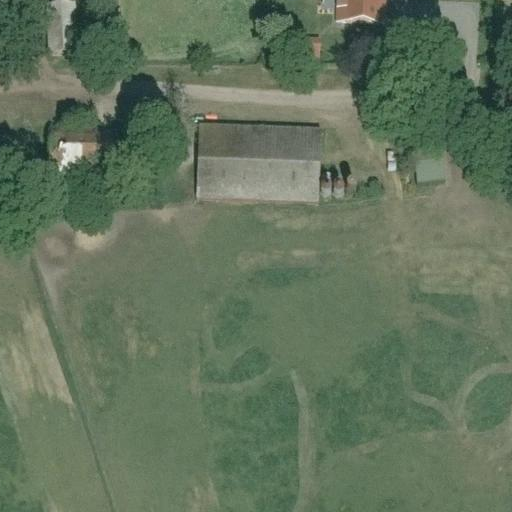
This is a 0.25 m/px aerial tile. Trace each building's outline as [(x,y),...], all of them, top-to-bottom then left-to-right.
[(337,0),(337,24),(396,24),(396,0),(337,0)] [(41,13),(43,63),(77,62),(75,11),(41,13)] [(134,131),(49,134),(51,177),(135,174),(134,131)] [(321,135),(198,134),(197,196),(321,196),(321,135)] [(30,159),(0,160),(0,198),(32,197),(30,159)] [(410,169),(414,190),(444,184),(439,163),(410,169)]
